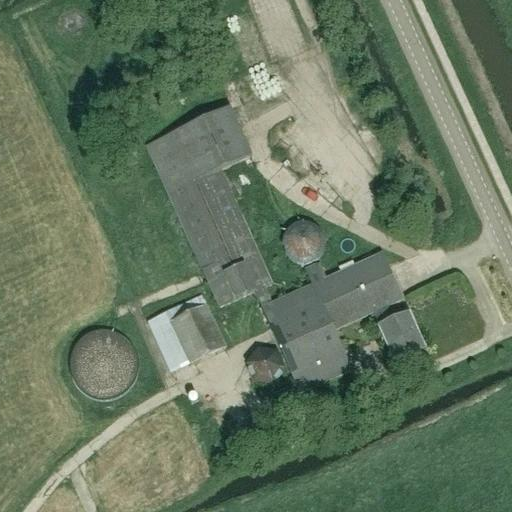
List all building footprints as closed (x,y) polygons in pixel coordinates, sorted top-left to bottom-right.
[(262,0),(281,46),(308,35),(294,0),(262,0)] [(234,33),(261,26),(254,1),(227,8),(234,33)] [(310,82),(302,55),(250,72),(259,99),(310,82)] [(271,306),(264,290),(271,286),(220,172),(250,159),(229,112),(147,149),(220,310),(254,295),(300,396),(351,373),(333,333),(373,315),(380,329),(379,330),(395,366),(424,353),(408,317),(393,323),(387,309),(401,302),(381,257),(322,283),(315,267),(305,271),(313,288),(271,306)] [(343,188),(356,133),(321,125),(316,144),(296,140),(300,124),(288,121),(280,152),(327,163),(322,183),(343,188)] [(385,147),(364,145),(357,208),(379,210),(385,147)] [(164,315),(169,326),(189,367),(226,350),(206,308),(201,298),(164,315)] [(142,365),(134,327),(119,330),(120,337),(102,341),(109,372),(142,365)] [(438,363),(452,361),(450,345),(436,347),(438,363)]
